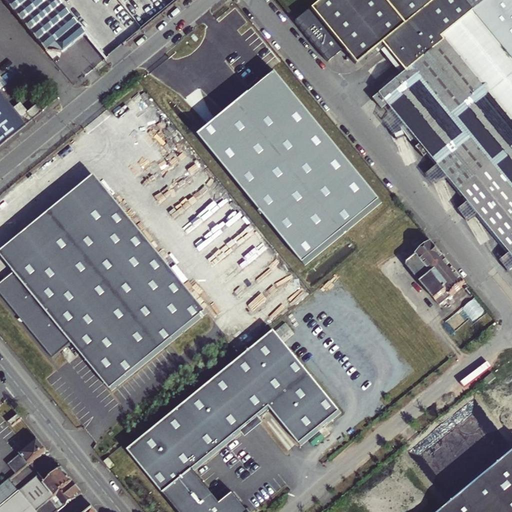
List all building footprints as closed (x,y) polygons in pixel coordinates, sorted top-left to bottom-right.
[(62,53),(87,32),(60,0),(7,0),(5,2),(43,50),(61,51),(62,53)] [(351,59),(385,31),(422,0),(322,0),(311,10),(351,59)] [(511,0),(422,0),(385,31),(351,59),(356,65),(382,45),(386,49),(405,73),(401,76),(373,99),(382,109),(387,105),(390,108),(415,138),(420,144),(428,154),(437,165),(448,179),(466,201),(476,213),(508,252),(511,256),(511,0)] [(401,76),(405,73),(386,49),(382,53),(401,76)] [(304,264),(382,201),(277,73),(200,136),(304,264)] [(0,144),(42,110),(36,103),(26,111),(18,102),(12,107),(0,92),(0,144)] [(411,142),(415,138),(390,108),(380,120),(391,134),(402,132),(411,142)] [(418,151),(421,155),(423,158),(428,154),(420,144),(416,148),(418,151)] [(433,184),(448,179),(437,165),(425,175),(433,184)] [(16,273),(111,195),(95,175),(0,252),(0,254),(13,271),(14,270),(16,273)] [(0,281),(0,293),(52,357),(71,342),(110,390),(206,311),(111,195),(16,273),(14,270),(13,271),(0,281)] [(466,221),(476,213),(466,201),(456,209),(466,221)] [(445,292),(460,280),(430,243),(403,265),(430,297),(441,288),(445,292)] [(508,272),(511,268),(511,256),(508,252),(498,260),(508,272)] [(278,329),(286,339),(295,332),(288,322),(278,329)] [(221,502),(194,469),(270,407),(301,444),(341,411),(274,330),(128,449),(179,511),(249,511),(250,511),(234,492),(221,502)] [(12,426),(21,419),(17,414),(8,421),(12,426)] [(8,464),(16,474),(46,449),(38,439),(20,453),(23,457),(20,459),(17,456),(8,464)] [(511,511),(511,454),(441,511),(511,511)] [(97,511),(93,507),(86,511),(57,511),(81,492),(62,469),(46,482),(39,473),(0,505),(0,511),(97,511)]
